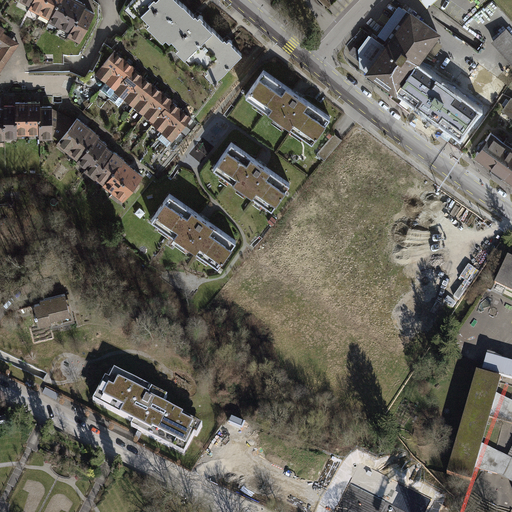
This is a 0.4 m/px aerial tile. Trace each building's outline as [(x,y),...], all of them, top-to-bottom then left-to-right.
[(20,0),(20,2),(32,8),(31,10),(52,21),(51,23),(70,34),(69,36),(82,43),(98,13),(91,9),(91,8),(76,0),(20,0)] [(181,0),(180,0),(161,0),(142,22),(214,86),(243,55),(232,45),(203,20),(181,0)] [(438,29),(407,7),(381,43),(364,67),(459,136),(481,106),(461,91),(430,69),(417,59),(438,29)] [(511,33),(507,28),(492,43),(511,62),(511,33)] [(0,71),(19,41),(5,33),(0,40),(0,45),(2,47),(0,49),(0,71)] [(137,67),(116,51),(97,75),(116,90),(114,93),(155,124),(153,126),(173,141),(192,116),(174,103),(176,101),(136,70),(137,67)] [(297,95),(264,72),(246,98),(314,145),(332,120),(297,95)] [(511,97),(502,110),(511,116),(511,97)] [(55,136),(54,115),(54,104),(41,105),(41,102),(17,103),(17,106),(6,106),(6,107),(0,107),(0,139),(7,139),(7,138),(19,138),(19,134),(40,134),(40,139),(55,139),(55,136)] [(55,136),(61,140),(77,120),(54,115),(55,136)] [(125,160),(77,120),(61,140),(58,143),(107,184),(105,186),(124,202),(144,179),(123,162),(125,160)] [(511,145),(492,131),(475,155),(511,180),(511,145)] [(263,166),(231,144),(214,169),(274,211),(291,186),(263,166)] [(203,220),(170,199),(154,223),(222,268),(239,244),(203,220)] [(511,260),(507,258),(495,284),(511,291),(511,260)] [(68,298),(33,304),(37,326),(72,320),(68,298)] [(511,363),(487,356),(483,370),(511,378),(511,363)] [(131,427),(185,455),(201,425),(165,406),(169,399),(111,368),(93,402),(134,423),(131,427)] [(448,475),(472,482),(472,481),(471,480),(475,468),(498,474),(500,466),(493,464),(495,458),(497,452),(482,444),(489,417),(511,423),(511,414),(508,414),(510,407),(511,401),(496,393),(500,381),(501,381),(501,380),(476,372),(476,374),(477,374),(472,392),(471,392),(467,405),(468,405),(457,443),(456,443),(452,455),(453,455),(448,475)] [(511,448),(508,457),(497,452),(495,458),(493,464),(500,466),(498,474),(509,480),(511,476),(511,401),(510,407),(508,414),(511,414),(511,448)] [(0,428),(10,425),(7,417),(0,418),(0,428)]
